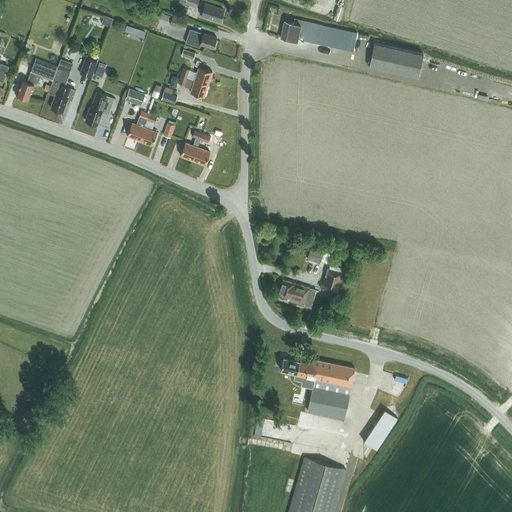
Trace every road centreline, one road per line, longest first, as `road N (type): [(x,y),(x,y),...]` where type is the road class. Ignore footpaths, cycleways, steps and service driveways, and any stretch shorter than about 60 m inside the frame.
road 1 (unclassified): [(511,430),(434,370),(274,321),(257,290),(243,197)]
road 2 (unclassified): [(243,197),(214,195),(0,111)]
road 3 (unclassified): [(243,197),(256,0)]
